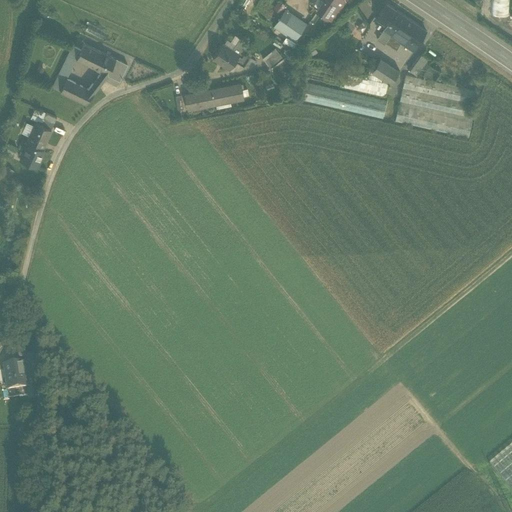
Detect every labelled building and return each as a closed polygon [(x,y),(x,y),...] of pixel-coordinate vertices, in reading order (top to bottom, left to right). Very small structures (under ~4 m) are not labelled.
[(334,6),(325,0),(314,0),(311,4),(332,18),(339,9),(334,6)] [(279,2),(274,9),(278,12),(283,5),(279,2)] [(406,19),(387,5),(377,19),(386,26),(383,31),(389,36),(393,30),(397,33),(406,19)] [(305,24),(286,11),(275,26),(294,39),(305,24)] [(425,32),(406,19),(397,33),(393,30),(389,36),(412,51),(425,32)] [(117,36),(89,23),(84,31),(113,45),(117,36)] [(383,31),(378,39),(384,44),(389,36),(383,31)] [(232,50),(222,43),(212,58),(229,69),(230,69),(232,70),(234,69),(238,63),(235,61),(241,52),(243,53),(247,46),(239,40),(232,50)] [(77,57),(76,59),(81,62),(88,46),(83,43),(77,57)] [(78,49),(73,46),(69,53),(75,56),(78,49)] [(127,64),(88,46),(81,62),(100,71),(108,75),(120,80),(127,64)] [(281,58),(275,50),(271,53),(277,60),(281,58)] [(241,52),(235,61),(238,63),(243,66),(250,57),(243,53),(241,52)] [(75,56),(69,53),(64,63),(72,67),(76,59),(77,57),(75,56)] [(271,53),(263,59),(269,67),(277,60),(271,53)] [(421,56),(410,71),(416,75),(427,61),(421,56)] [(255,61),(250,57),(243,66),(246,68),(251,67),(255,61)] [(286,57),(271,68),(279,78),(293,67),(286,57)] [(399,72),(380,59),(371,72),(388,83),(390,85),(399,72)] [(64,63),(52,88),(60,91),(66,79),(72,67),(64,63)] [(343,73),(303,63),(300,76),(340,86),(343,73)] [(436,73),(428,68),(423,75),(432,81),(436,73)] [(100,71),(96,77),(103,80),(108,75),(100,71)] [(388,83),(371,72),(367,71),(365,79),(373,81),(387,84),(388,83)] [(343,73),(340,86),(371,92),(373,81),(365,79),(343,73)] [(432,81),(405,74),(399,100),(464,115),(479,92),(432,81)] [(81,86),(66,79),(60,91),(75,99),(81,86)] [(387,84),(373,81),(371,92),(387,96),(390,86),(387,86),(387,84)] [(387,100),(305,82),(300,100),(382,119),(387,100)] [(98,87),(92,83),(88,89),(94,92),(98,87)] [(240,85),(184,96),(187,110),(243,99),(240,85)] [(88,89),(81,86),(75,99),(85,104),(94,92),(88,89)] [(181,96),(175,97),(178,111),(183,109),(181,96)] [(464,115),(399,100),(394,122),(468,138),(473,117),(464,115)] [(43,118),(46,113),(38,109),(32,119),(42,124),(44,119),(43,118)] [(57,118),(46,113),(43,118),(44,119),(42,124),(53,129),(57,118)] [(29,135),(35,124),(28,121),(22,132),(29,135)] [(51,130),(36,123),(35,124),(29,135),(26,142),(29,143),(20,161),(36,167),(44,150),(41,149),(51,130)] [(30,342),(18,344),(18,358),(33,356),(30,342)] [(24,363),(4,366),(7,390),(25,387),(23,369),(25,369),(24,363)] [(37,381),(32,381),(34,398),(40,397),(37,381)] [(511,445),(489,464),(511,491),(511,445)]
